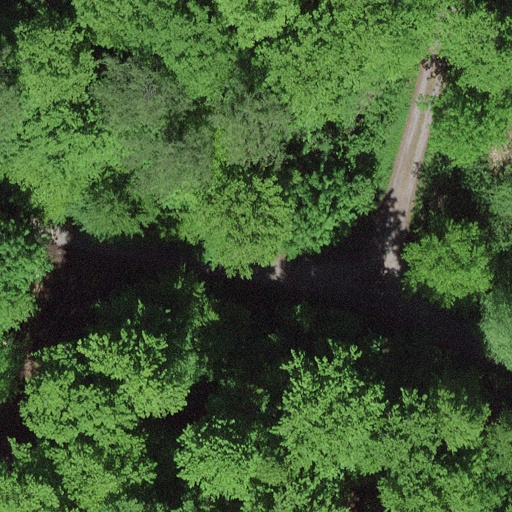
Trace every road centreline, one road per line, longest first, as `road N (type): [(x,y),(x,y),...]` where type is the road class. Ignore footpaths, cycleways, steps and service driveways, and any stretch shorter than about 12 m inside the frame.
road 1 (track): [(511,347),(382,273),(59,210),(0,214)]
road 2 (track): [(382,273),(464,0)]
